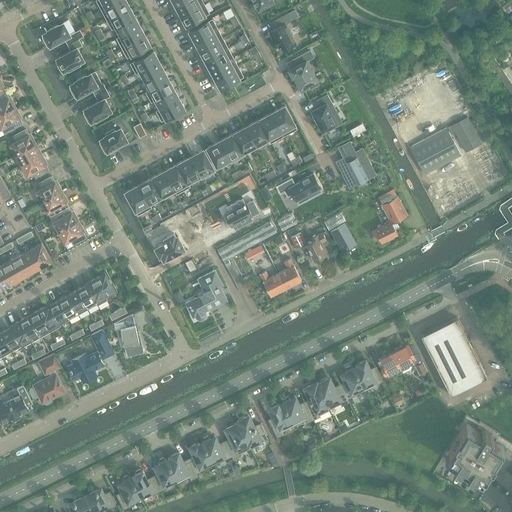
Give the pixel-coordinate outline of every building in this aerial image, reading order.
[(119,0),(95,0),(96,0),(101,10),(105,8),(119,0)] [(129,7),(125,0),(119,0),(105,8),(101,10),(106,20),(111,17),(129,7)] [(125,0),(129,7),(135,17),(140,26),(145,36),(150,45),(131,56),(151,46),(126,0),(125,0)] [(204,4),(202,0),(187,0),(176,6),(181,16),(200,6),(204,4)] [(253,0),(258,9),(274,1),(273,0),(253,0)] [(210,13),(204,4),(200,6),(181,16),(186,26),(205,16),(210,13)] [(135,17),(129,7),(111,17),(106,20),(111,29),(115,27),(116,27),(135,17)] [(270,23),(273,29),(270,31),(273,37),(272,38),(276,47),(278,46),(281,52),(297,44),(286,23),(291,20),(288,13),(270,23)] [(140,26),(135,17),(116,27),(115,27),(111,29),(112,29),(116,27),(121,36),(120,36),(116,38),(117,39),(120,36),(121,36),(140,26)] [(218,29),(212,19),(208,21),(189,31),(195,41),(213,31),(218,29)] [(50,47),(65,39),(64,39),(50,46),(49,44),(48,44),(44,36),(45,36),(43,34),(48,31),(48,30),(58,25),(59,25),(63,23),(70,35),(70,34),(64,22),(59,25),(58,24),(47,30),(48,31),(43,33),(44,36),(43,36),(48,45),(49,45),(50,47)] [(70,34),(70,35),(63,23),(59,25),(58,25),(48,30),(48,31),(43,34),(45,36),(44,36),(48,44),(49,44),(50,46),(64,39),(65,39),(68,45),(79,39),(83,36),(80,29),(70,34)] [(87,25),(83,28),(87,34),(91,32),(87,25)] [(145,36),(140,26),(121,36),(120,36),(117,39),(122,48),(126,46),(145,36)] [(223,38),(218,29),(213,31),(195,41),(200,51),(218,41),(223,38)] [(150,45),(145,36),(126,46),(122,48),(127,58),(131,56),(150,45)] [(228,48),(223,38),(218,41),(200,51),(205,60),(223,50),(228,48)] [(62,69),(63,69),(64,71),(69,68),(69,69),(79,64),(79,63),(84,60),(77,48),(78,48),(82,45),(79,39),(68,45),(71,51),(57,59),(58,61),(57,61),(62,69)] [(511,83),(495,59),(490,62),(511,94),(511,98),(506,102),(509,107),(511,104),(511,46),(507,50),(508,50),(509,49),(511,53),(511,83)] [(71,51),(56,58),(58,61),(57,61),(62,70),(63,69),(64,71),(69,69),(80,64),(79,63),(84,60),(78,48),(77,48),(84,60),(79,63),(79,64),(69,69),(69,68),(64,71),(63,69),(62,69),(57,61),(58,61),(57,59),(71,51)] [(233,57),(228,48),(223,50),(205,60),(210,70),(229,60),(233,57)] [(159,61),(153,51),(134,61),(130,63),(135,73),(140,71),(159,61)] [(308,59),(305,53),(289,61),(292,68),(289,70),(292,77),(294,76),(301,90),(309,86),(308,85),(317,80),(307,60),(308,59)] [(238,67),(233,57),(229,60),(210,70),(215,79),(234,69),(238,67)] [(164,70),(159,61),(140,71),(135,73),(136,74),(140,72),(145,81),(164,70)] [(244,77),(238,67),(234,69),(215,79),(221,89),(239,79),(244,77)] [(271,74),(268,69),(262,72),(265,77),(271,74)] [(169,80),(164,70),(145,81),(150,90),(145,92),(146,92),(150,90),(169,80)] [(101,83),(95,71),(91,73),(85,77),(84,76),(75,81),(76,82),(71,84),(72,86),(71,87),(76,95),(78,97),(92,89),(92,90),(95,95),(106,89),(102,82),(101,83)] [(78,97),(92,90),(92,89),(78,97),(76,95),(71,87),(72,86),(71,84),(76,82),(75,81),(84,76),(85,77),(91,73),(85,76),(84,76),(75,81),(70,84),(72,86),(71,87),(76,95),(78,97)] [(174,89),(169,80),(150,90),(146,92),(151,102),(155,100),(174,89)] [(89,120),(90,120),(91,122),(96,119),(97,120),(107,114),(106,114),(111,111),(105,99),(110,96),(106,89),(95,95),(98,101),(99,101),(84,109),(86,111),(85,112),(89,120)] [(179,99),(174,89),(155,100),(151,102),(155,100),(160,109),(156,111),(160,109),(179,99)] [(0,115),(14,108),(16,107),(12,101),(11,102),(8,98),(8,97),(6,93),(0,95),(0,115)] [(338,115),(326,93),(314,100),(318,108),(306,114),(321,140),(340,130),(333,118),(338,115)] [(99,101),(98,101),(84,109),(85,111),(84,112),(89,120),(90,120),(91,122),(96,119),(96,120),(107,115),(107,114),(112,111),(105,99),(111,111),(106,114),(107,114),(97,120),(96,119),(91,122),(90,120),(89,120),(85,112),(86,111),(84,109),(99,101)] [(185,109),(179,99),(160,109),(156,111),(161,121),(166,119),(185,109)] [(285,104),(259,119),(259,120),(263,117),(265,116),(271,113),(278,109),(279,108),(280,108),(285,106),(295,125),(296,124),(286,105),(285,104)] [(295,125),(285,106),(280,108),(279,108),(278,109),(271,113),(282,132),(284,136),(297,129),(295,125)] [(19,113),(16,107),(14,108),(0,115),(0,126),(1,129),(2,128),(2,129),(5,133),(23,123),(20,119),(20,118),(17,114),(18,114),(19,113)] [(282,132),(271,113),(265,116),(263,117),(259,120),(259,119),(258,119),(259,120),(269,139),(271,143),(284,136),(282,132)] [(467,117),(448,127),(452,134),(455,132),(466,151),(481,143),(467,117)] [(258,119),(233,133),(233,134),(238,131),(237,131),(239,130),(246,127),(252,123),(254,122),(258,120),(258,119)] [(259,120),(258,119),(258,120),(254,122),(252,123),(246,127),(256,146),(268,139),(271,143),(269,139),(259,120)] [(140,122),(133,126),(139,137),(146,134),(140,122)] [(256,146),(246,127),(239,130),(237,131),(238,131),(233,134),(233,133),(232,133),(233,134),(243,153),(245,156),(244,153),(256,146)] [(106,150),(101,142),(102,141),(101,139),(105,136),(106,135),(106,134),(114,130),(114,131),(115,130),(116,131),(121,128),(116,130),(115,130),(114,130),(114,129),(105,134),(106,135),(105,135),(105,136),(100,139),(102,141),(101,141),(105,150),(106,150),(107,152),(107,151),(106,149),(106,150)] [(107,151),(127,141),(121,128),(116,131),(115,130),(114,131),(114,130),(106,134),(106,135),(105,136),(101,139),(102,141),(101,142),(106,150),(106,149),(107,151)] [(107,151),(107,152),(128,141),(121,128),(127,141),(107,151)] [(446,128),(411,147),(425,174),(461,155),(446,128)] [(10,145),(16,155),(34,145),(35,145),(36,144),(33,138),(31,138),(31,139),(29,134),(26,129),(13,136),(16,141),(10,145)] [(228,136),(233,134),(232,133),(205,147),(216,168),(217,167),(207,148),(212,145),(214,144),(220,141),(227,137),(226,137),(228,136)] [(233,134),(232,133),(233,134),(228,136),(226,137),(227,137),(220,141),(230,160),(232,163),(245,156),(243,153),(233,134)] [(10,145),(16,141),(9,144),(27,176),(34,173),(33,172),(27,175),(21,165),(16,155),(10,145)] [(230,160),(220,141),(214,144),(212,145),(207,148),(217,167),(230,160),(232,163),(230,160)] [(40,150),(36,144),(35,145),(34,145),(16,155),(21,165),(40,155),(40,154),(38,151),(40,150)] [(354,145),(342,150),(350,166),(362,160),(354,145)] [(203,150),(214,169),(215,168),(204,149),(177,163),(178,164),(182,161),(183,160),(184,161),(190,157),(197,154),(196,153),(198,152),(198,153),(203,150)] [(214,169),(203,150),(198,153),(198,152),(196,153),(197,154),(190,157),(200,176),(202,179),(215,172),(214,169)] [(312,152),(303,157),(305,162),(314,157),(312,152)] [(40,154),(40,155),(21,165),(27,175),(33,172),(34,173),(36,177),(49,170),(46,166),(46,165),(43,161),(44,161),(45,160),(42,153),(40,154)] [(200,176),(190,157),(184,161),(183,160),(182,161),(178,164),(177,163),(177,164),(187,183),(190,187),(188,183),(200,176),(202,179),(200,176)] [(359,183),(361,187),(372,182),(370,177),(378,174),(370,157),(362,160),(350,166),(343,170),(351,187),(359,183)] [(176,163),(152,177),(152,178),(156,175),(158,174),(164,171),(171,167),(172,166),(173,167),(177,164),(176,163)] [(177,164),(177,163),(176,163),(177,164),(173,167),(172,166),(171,167),(164,171),(175,190),(177,194),(190,187),(187,183),(177,164)] [(282,163),(277,166),(281,172),(285,169),(282,163)] [(174,190),(176,194),(177,194),(175,190),(164,171),(158,174),(156,175),(152,178),(152,177),(151,177),(152,178),(162,197),(174,190)] [(322,187),(313,172),(304,177),(305,178),(295,183),(291,177),(276,186),(280,193),(284,191),(287,197),(293,194),(297,201),(307,195),(309,199),(323,191),(321,187),(322,187)] [(11,195),(1,177),(0,175),(0,201),(2,200),(11,195)] [(36,192),(42,202),(61,192),(61,191),(62,191),(59,185),(58,185),(57,185),(55,181),(52,176),(39,183),(42,188),(36,192)] [(135,211),(136,211),(125,192),(131,189),(130,189),(132,188),(139,185),(145,181),(147,180),(151,178),(151,177),(124,192),(135,211)] [(152,178),(151,177),(151,178),(147,180),(145,181),(139,185),(149,204),(151,208),(154,207),(152,202),(162,197),(152,178)] [(149,204),(139,185),(132,188),(130,189),(131,189),(125,192),(136,211),(138,215),(151,208),(149,204)] [(266,186),(259,189),(265,200),(272,196),(266,186)] [(36,192),(42,188),(36,191),(48,213),(48,212),(42,202),(36,192)] [(20,191),(14,194),(18,200),(23,198),(23,197),(20,191)] [(66,197),(62,191),(61,191),(61,192),(42,202),(48,212),(51,217),(57,214),(69,207),(66,202),(64,198),(66,197)] [(372,231),(376,239),(380,237),(382,242),(398,234),(395,229),(399,227),(396,221),(408,215),(400,201),(403,199),(400,194),(398,195),(382,204),(391,221),(375,229),(376,229),(372,231)] [(228,214),(227,214),(229,218),(230,217),(234,224),(239,222),(241,225),(255,217),(253,214),(262,209),(255,196),(248,201),(245,196),(229,204),(232,210),(227,212),(228,214)] [(23,198),(18,200),(22,208),(27,205),(23,198)] [(71,211),(69,207),(57,214),(59,218),(59,219),(53,222),(59,232),(77,222),(78,222),(79,221),(76,215),(74,216),(72,212),(71,211)] [(271,212),(269,207),(262,210),(265,215),(271,212)] [(292,212),(276,220),(281,231),(297,223),(292,212)] [(341,212),(324,221),(329,230),(346,220),(341,212)] [(53,222),(59,219),(59,218),(53,222),(64,243),(71,240),(71,239),(65,243),(59,232),(53,222)] [(278,232),(272,220),(218,249),(228,266),(232,264),(229,258),(278,232)] [(83,227),(79,221),(78,222),(77,222),(59,232),(65,243),(71,239),(71,240),(74,245),(86,238),(83,233),(83,232),(81,228),(83,227)] [(343,253),(357,245),(344,222),(330,230),(343,253)] [(31,231),(24,235),(26,240),(33,236),(31,231)] [(325,253),(327,252),(322,243),(327,241),(323,232),(318,235),(318,234),(311,237),(312,238),(312,240),(307,243),(301,232),(291,237),(297,248),(306,243),(315,261),(326,256),(325,253)] [(167,242),(156,248),(161,257),(163,256),(165,261),(186,249),(179,235),(177,236),(175,233),(165,238),(167,242)] [(19,244),(26,240),(24,235),(16,239),(19,244)] [(282,242),(278,235),(273,238),(276,245),(282,242)] [(195,247),(200,244),(197,238),(192,241),(195,247)] [(11,242),(4,246),(6,251),(13,247),(11,242)] [(42,243),(31,249),(41,267),(46,264),(47,265),(51,263),(50,262),(52,261),(42,243)] [(36,270),(41,267),(31,249),(21,254),(31,273),(32,272),(33,273),(37,271),(36,270)] [(54,251),(51,253),(54,259),(59,256),(57,252),(54,251)] [(30,273),(31,273),(21,254),(11,260),(21,278),(26,275),(27,277),(31,274),(30,273)] [(289,268),(279,273),(287,288),(302,280),(295,265),(294,265),(291,259),(285,261),(289,268)] [(16,281),(21,278),(11,260),(1,265),(11,284),(12,283),(13,284),(17,282),(16,281)] [(192,260),(185,263),(190,272),(196,269),(192,260)] [(239,275),(233,264),(228,267),(234,278),(239,275)] [(10,284),(11,284),(1,265),(0,266),(0,286),(1,289),(6,286),(7,288),(11,285),(10,284)] [(101,275),(95,278),(105,296),(107,294),(108,296),(118,291),(117,289),(106,270),(100,274),(101,275)] [(186,303),(194,317),(196,316),(197,318),(199,320),(202,320),(205,319),(206,316),(206,313),(205,311),(228,300),(220,285),(223,284),(216,270),(199,278),(203,286),(198,289),(197,292),(196,295),(197,297),(186,303)] [(271,296),(287,288),(279,273),(270,278),(266,271),(261,273),(264,281),(271,296)] [(85,284),(86,285),(87,285),(95,300),(96,301),(97,304),(98,305),(107,300),(105,296),(95,278),(85,284)] [(86,285),(77,290),(86,305),(86,306),(88,309),(97,304),(96,301),(95,300),(87,285),(86,285)] [(77,290),(68,296),(77,312),(78,314),(88,309),(86,306),(86,305),(77,290)] [(179,290),(173,293),(178,304),(184,301),(179,290)] [(68,296),(58,301),(67,315),(67,317),(69,319),(78,314),(77,312),(68,296)] [(58,301),(50,306),(49,306),(58,321),(58,322),(59,325),(60,325),(69,319),(67,317),(67,315),(58,301)] [(49,304),(39,310),(48,327),(51,331),(61,326),(60,325),(59,325),(58,322),(58,321),(49,306),(50,306),(49,304)] [(124,307),(114,312),(117,317),(127,312),(124,307)] [(39,310),(29,315),(39,333),(41,337),(51,331),(48,327),(39,310)] [(29,315),(20,320),(29,338),(32,342),(41,337),(39,333),(29,315)] [(457,317),(421,335),(451,395),(487,377),(472,346),(457,317)] [(10,326),(10,327),(11,327),(20,343),(21,346),(22,347),(32,342),(29,338),(20,320),(10,326)] [(91,330),(98,327),(95,322),(89,326),(91,330)] [(142,341),(140,333),(137,333),(135,325),(121,328),(122,337),(123,342),(127,354),(143,351),(144,350),(142,341)] [(10,327),(2,332),(11,348),(12,351),(21,346),(20,343),(11,327),(10,327)] [(94,376),(97,374),(95,370),(104,365),(101,359),(103,358),(103,359),(115,353),(103,329),(91,335),(100,352),(98,352),(88,356),(86,353),(72,360),(74,363),(68,366),(75,380),(81,377),(83,381),(86,380),(88,381),(90,381),(92,380),(93,378),(94,376)] [(2,332),(0,333),(0,351),(1,354),(3,356),(12,351),(11,348),(2,332)] [(414,362),(412,358),(415,357),(408,344),(400,348),(398,347),(395,349),(394,351),(393,352),(401,368),(403,372),(411,369),(411,367),(410,364),(414,362)] [(384,367),(381,369),(384,376),(401,368),(393,352),(380,358),(384,367)] [(62,367),(55,353),(39,361),(46,375),(50,373),(51,376),(34,385),(35,387),(31,389),(30,391),(33,397),(35,398),(39,396),(43,403),(44,402),(45,403),(48,404),(52,402),(53,400),(52,398),(65,392),(56,374),(54,370),(62,367)] [(357,364),(358,366),(354,368),(365,390),(383,381),(376,367),(370,370),(365,360),(364,360),(363,360),(363,361),(359,363),(358,363),(357,364)] [(422,362),(415,366),(420,375),(427,371),(422,362)] [(350,366),(346,368),(346,369),(346,370),(345,370),(346,372),(342,374),(345,382),(340,384),(347,399),(347,398),(365,390),(354,368),(353,366),(352,367),(352,366),(351,367),(350,366)] [(342,405),(349,402),(347,398),(347,399),(340,384),(334,387),(329,378),(317,384),(317,383),(316,383),(329,410),(330,409),(329,409),(341,403),(342,405)] [(310,399),(305,402),(313,419),(319,416),(319,415),(329,410),(316,383),(316,384),(315,383),(305,388),(306,389),(305,389),(310,399)] [(25,403),(31,400),(24,385),(17,388),(20,395),(3,403),(1,399),(0,399),(0,419),(2,422),(10,418),(11,420),(14,421),(19,418),(20,415),(20,414),(29,409),(25,403)] [(402,396),(400,397),(399,396),(393,400),(396,405),(404,401),(402,396)] [(283,400),(282,401),(283,403),(294,425),(305,419),(307,422),(313,419),(305,402),(299,405),(295,397),(291,399),(290,397),(289,397),(288,397),(283,399),(284,400),(283,400)] [(275,417),(269,420),(277,437),(284,434),(282,430),(294,425),(283,403),(279,405),(278,403),(277,404),(277,403),(276,404),(275,403),(271,405),(271,406),(271,407),(270,407),(275,417)] [(380,407),(374,409),(377,415),(383,412),(380,407)] [(241,419),(242,421),(238,423),(251,448),(262,443),(261,441),(267,438),(260,424),(254,427),(249,417),(248,416),(241,419)] [(476,428),(466,421),(447,452),(458,459),(464,462),(470,466),(476,470),(485,475),(497,457),(504,445),(503,444),(494,439),(488,435),(490,431),(485,428),(482,432),(476,428)] [(230,438),(225,441),(233,459),(240,455),(239,453),(250,448),(250,449),(251,448),(238,423),(226,429),(230,438)] [(344,424),(338,427),(341,432),(347,429),(344,424)] [(327,432),(321,434),(324,440),(330,437),(327,432)] [(208,436),(203,438),(204,439),(203,440),(202,441),(203,442),(214,464),(225,458),(227,462),(233,459),(225,441),(219,444),(215,436),(211,438),(210,437),(209,437),(208,437),(208,436)] [(311,441),(305,445),(308,451),(317,446),(315,442),(311,441)] [(190,447),(194,456),(189,459),(196,473),(214,464),(203,442),(199,445),(198,443),(197,443),(196,443),(191,446),(191,445),(190,446),(191,446),(190,447)] [(273,451),(267,454),(273,465),(279,462),(273,451)] [(176,479),(177,482),(189,476),(191,479),(198,476),(196,473),(189,459),(183,462),(178,452),(177,453),(177,452),(176,453),(177,453),(172,455),(171,455),(171,456),(166,458),(176,479)] [(164,458),(159,460),(160,461),(159,461),(159,462),(158,462),(159,464),(155,466),(159,474),(153,476),(160,491),(166,488),(165,485),(176,479),(166,458),(165,459),(165,458),(164,459),(164,458)] [(135,476),(131,478),(140,497),(152,491),(153,494),(160,491),(153,476),(147,479),(143,470),(142,470),(141,470),(140,469),(136,472),(135,473),(134,474),(135,476)] [(124,479),(123,479),(122,480),(123,482),(119,484),(123,491),(117,494),(124,509),(130,505),(129,502),(140,497),(131,478),(130,476),(129,476),(128,476),(128,475),(123,478),(124,479)] [(110,508),(116,505),(110,492),(104,494),(102,490),(98,492),(98,491),(97,491),(97,490),(86,495),(86,496),(93,511),(96,511),(105,508),(104,506),(108,504),(110,508)] [(75,503),(74,503),(75,503),(71,505),(73,510),(68,511),(93,511),(86,496),(85,497),(85,496),(74,501),(75,503)]
